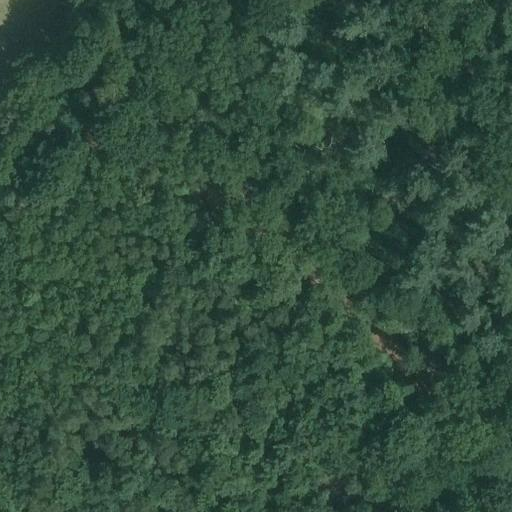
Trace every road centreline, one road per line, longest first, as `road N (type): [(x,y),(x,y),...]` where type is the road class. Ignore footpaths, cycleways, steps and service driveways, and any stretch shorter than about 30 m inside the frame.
road 1 (track): [(510,436),(432,457),(354,511)]
road 2 (track): [(0,139),(82,0)]
